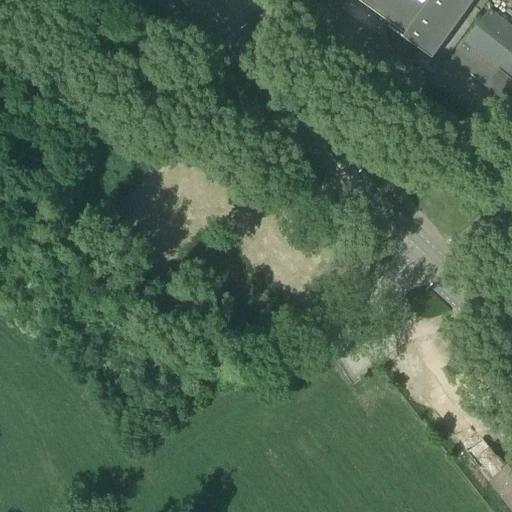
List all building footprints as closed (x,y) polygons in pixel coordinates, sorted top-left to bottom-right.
[(477,0),(356,0),(358,1),(407,36),(404,41),(433,62),(477,0)] [(511,28),(489,11),(451,61),(505,103),(511,93),(511,28)] [(155,280),(200,225),(181,210),(136,265),(155,280)] [(329,227),(326,225),(314,241),(347,264),(358,248),(335,232),(329,227)] [(311,311),(334,281),(266,228),(244,257),(262,271),(261,273),(311,311)] [(469,374),(435,335),(415,349),(412,345),(394,357),(440,419),(489,484),(509,511),(511,511),(511,466),(508,469),(475,433),(430,373),(445,362),(458,381),(456,382),(474,408),(487,400),(469,374)] [(511,426),(509,424),(499,433),(511,447),(511,426)]
